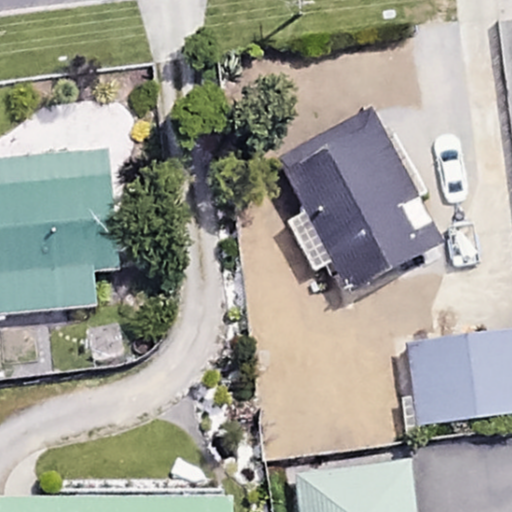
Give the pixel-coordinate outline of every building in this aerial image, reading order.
[(511,176),(511,173),(501,97),(458,103),(469,182),(511,176)] [(438,247),(374,124),(282,172),(302,210),(277,223),(301,271),(330,256),(349,293),(438,247)] [(112,270),(105,157),(0,163),(0,312),(88,306),(86,272),(112,270)] [(511,411),(511,330),(397,344),(407,424),(511,411)] [(413,511),(409,465),(286,476),(289,511),(413,511)] [(226,511),(226,497),(0,498),(0,511),(226,511)]
